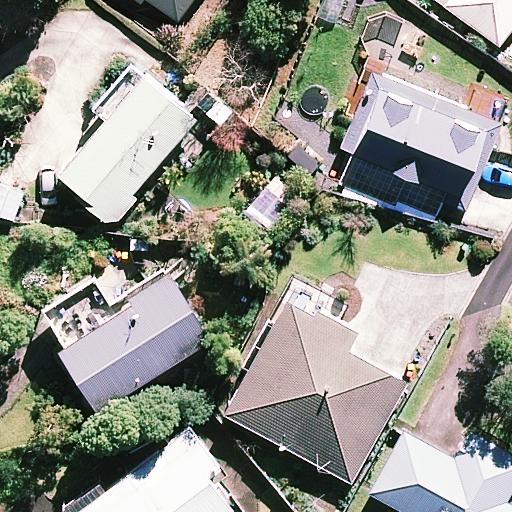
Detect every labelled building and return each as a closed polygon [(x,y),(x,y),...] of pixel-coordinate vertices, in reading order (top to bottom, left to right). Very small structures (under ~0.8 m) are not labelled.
[(127,0),(139,9),(144,2),(175,23),(191,0),(127,0)] [(511,0),(435,0),(497,45),(511,24),(511,0)] [(54,180),(101,219),(122,217),(139,196),(132,191),(193,116),(148,79),(127,62),(86,111),(100,123),(54,180)] [(490,151),(501,115),(372,73),(369,80),(333,192),(431,224),(441,192),(458,197),(474,146),(490,151)] [(300,196),(276,174),(244,209),(268,231),(300,196)] [(164,271),(123,296),(128,305),(98,323),(80,294),(50,312),(67,340),(55,347),(93,409),(206,340),(164,271)] [(353,333),(287,297),(223,412),(349,482),(403,383),(344,350),(353,333)] [(222,511),(229,507),(225,502),(231,497),(220,483),(215,487),(205,473),(216,465),(186,424),(64,511),(222,511)] [(454,459),(402,430),(368,492),(404,511),(511,511),(511,505),(502,500),(511,481),(511,456),(469,432),(454,459)]
